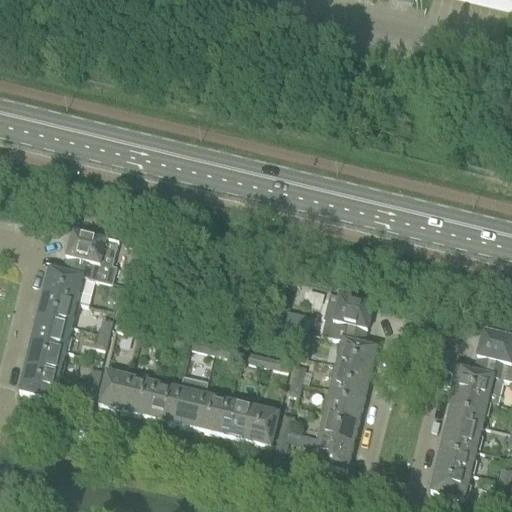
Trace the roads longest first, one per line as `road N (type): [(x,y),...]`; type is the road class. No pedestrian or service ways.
road 1 (secondary): [(511,238),(0,114)]
road 2 (residential): [(407,511),(440,373),(433,350),(415,341),(387,354),(348,510)]
road 3 (residential): [(348,510),(0,423)]
road 4 (unknown): [(511,57),(274,0)]
road 5 (residential): [(0,390),(28,267),(23,252),(0,245)]
